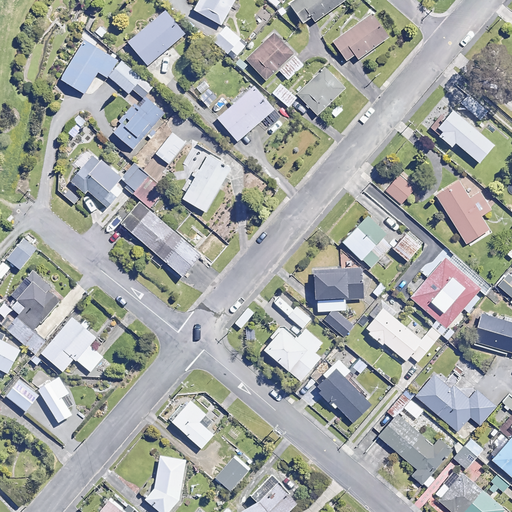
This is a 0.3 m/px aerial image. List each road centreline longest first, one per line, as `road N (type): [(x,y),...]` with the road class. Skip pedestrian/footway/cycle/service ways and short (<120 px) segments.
road 1 (residential): [(189,339),(445,43)]
road 2 (residential): [(189,339),(382,511)]
road 3 (residential): [(41,511),(189,339)]
road 4 (residential): [(20,217),(189,339)]
